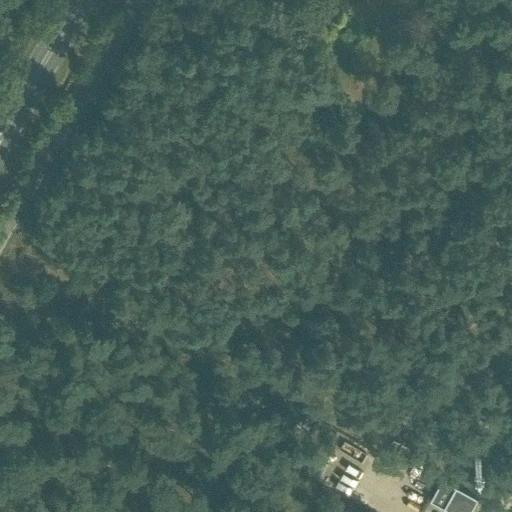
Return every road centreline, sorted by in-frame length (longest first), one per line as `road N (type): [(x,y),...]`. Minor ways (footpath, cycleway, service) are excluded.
road 1 (track): [(511,331),(370,432),(350,475),(376,501)]
road 2 (primary): [(0,159),(53,50)]
